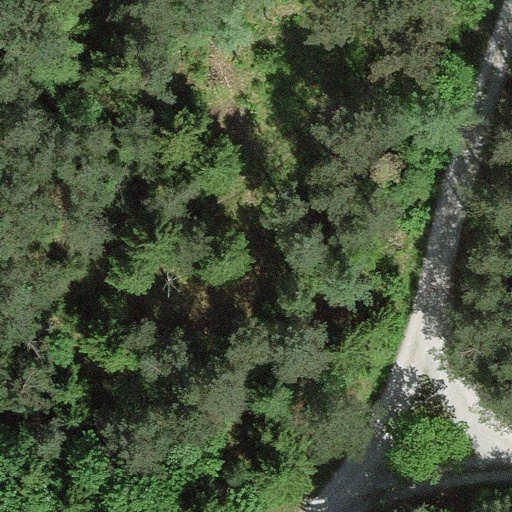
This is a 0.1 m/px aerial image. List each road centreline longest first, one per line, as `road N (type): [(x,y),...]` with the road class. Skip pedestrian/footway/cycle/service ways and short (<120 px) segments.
road 1 (track): [(511,13),(464,156),(422,340),(382,435),(324,511)]
road 2 (track): [(511,464),(332,504)]
road 3 (track): [(511,454),(422,340)]
